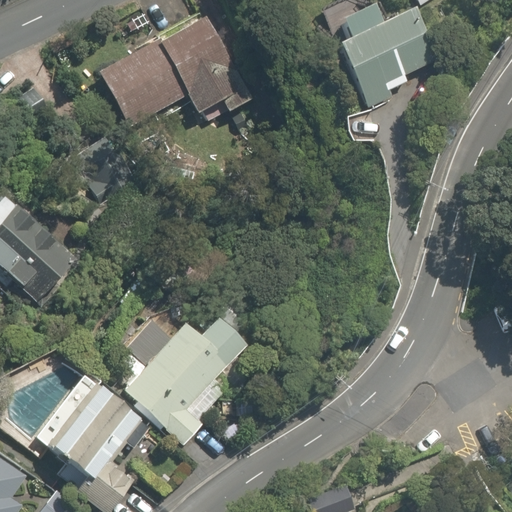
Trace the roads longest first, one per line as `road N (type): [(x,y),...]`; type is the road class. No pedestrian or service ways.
road 1 (tertiary): [(214,511),(387,381),(419,339)]
road 2 (tertiary): [(419,339),(470,177),(511,99)]
